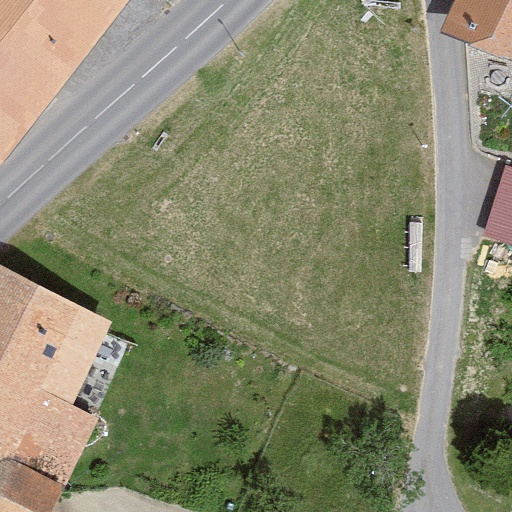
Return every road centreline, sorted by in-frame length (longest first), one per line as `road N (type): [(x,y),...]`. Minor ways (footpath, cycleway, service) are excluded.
road 1 (residential): [(442,0),(450,267),(413,511)]
road 2 (secondary): [(0,206),(226,0)]
